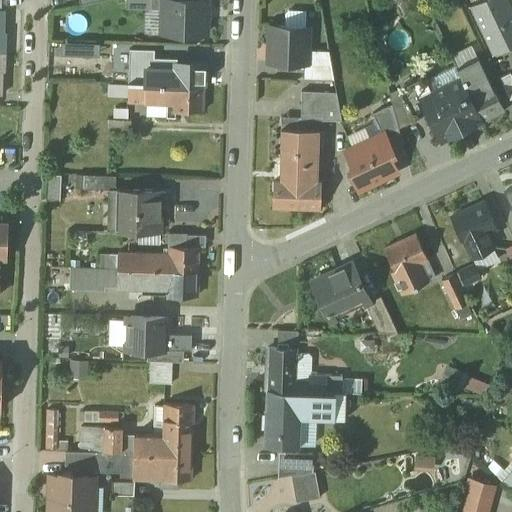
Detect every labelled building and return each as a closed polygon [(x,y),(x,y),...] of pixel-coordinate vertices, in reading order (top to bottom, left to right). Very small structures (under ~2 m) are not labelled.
[(151,0),(152,10),(163,10),(163,0),(185,0),(198,0),(151,0)] [(198,0),(185,0),(163,0),(163,10),(163,34),(173,34),(177,38),(186,38),(190,34),(206,35),(206,1),(198,0)] [(511,8),(508,0),(483,0),(470,6),(493,54),(511,45),(511,8)] [(308,28),(270,26),(269,62),(304,64),(307,64),(307,51),(308,28)] [(67,40),(66,54),(99,55),(99,41),(67,40)] [(408,40),(379,51),(385,76),(418,64),(408,40)] [(329,52),(307,51),(307,64),(304,64),(303,80),(334,81),(336,93),(337,93),(329,52)] [(205,64),(178,63),(178,55),(169,55),(169,70),(129,68),(129,85),(204,88),(205,64)] [(491,85),(478,59),(458,68),(463,77),(484,121),(505,111),(493,84),(491,85)] [(107,68),(97,67),(96,83),(106,83),(107,68)] [(463,77),(427,94),(436,111),(429,114),(442,141),(484,121),(463,77)] [(204,88),(129,85),(129,87),(128,97),(128,102),(168,103),(167,118),(176,118),(176,111),(204,112),(204,88)] [(129,87),(110,86),(109,96),(128,97),(129,87)] [(336,93),(302,92),(301,119),(322,120),(323,120),(342,121),(337,93),(336,93)] [(392,104),(373,113),(383,135),(385,135),(387,140),(400,134),(392,104)] [(128,112),(115,111),(114,120),(128,120),(128,112)] [(281,118),(280,179),(273,179),(272,209),(296,210),(299,130),(299,119),(281,118)] [(301,119),(299,119),(299,130),(321,130),(322,120),(301,119)] [(114,120),(109,120),(109,133),(132,133),(131,121),(128,120),(114,120)] [(321,130),(299,130),(296,210),(320,211),(321,180),(318,180),(319,146),(322,146),(323,130),(321,130)] [(383,135),(347,153),(355,170),(351,172),(359,189),(397,171),(389,154),(393,152),(387,140),(385,135),(383,135)] [(63,186),(63,175),(49,175),(49,198),(73,198),(73,186),(63,186)] [(116,177),(85,176),(84,190),(116,191),(116,177)] [(161,191),(120,190),(120,191),(121,191),(121,231),(119,231),(119,232),(160,233),(160,212),(158,212),(159,192),(161,192),(161,191)] [(484,202),(452,217),(472,258),(493,248),(486,234),(496,229),(484,202)] [(416,234),(384,249),(405,293),(427,283),(418,265),(429,260),(416,234)] [(199,248),(186,247),(186,235),(170,235),(169,254),(140,254),(140,270),(199,272),(199,248)] [(140,254),(119,252),(118,269),(140,270),(140,254)] [(352,263),(313,282),(331,320),(332,320),(330,314),(367,297),(369,302),(370,302),(352,263)] [(475,264),(459,272),(465,285),(482,277),(475,264)] [(140,270),(118,269),(118,288),(153,289),(153,294),(170,294),(170,295),(198,296),(199,272),(140,270)] [(455,274),(442,280),(455,309),(468,303),(455,274)] [(398,333),(381,297),(370,302),(369,302),(365,304),(379,332),(398,333)] [(165,319),(127,317),(126,349),(164,350),(165,319)] [(298,349),(268,348),(266,391),(342,393),(342,376),(310,375),(310,379),(297,379),(298,354),(298,349)] [(309,354),(298,354),(297,379),(310,379),(310,375),(309,375),(311,373),(312,357),(309,354)] [(150,361),(150,384),(174,384),(174,361),(150,361)] [(462,382),(465,370),(448,367),(445,379),(462,382)] [(342,393),(266,391),(264,446),(299,447),(300,418),(345,420),(346,393),(342,393)] [(194,405),(164,404),(164,408),(155,407),(154,436),(122,435),(122,453),(193,455),(194,407),(194,405)] [(58,409),(46,409),(48,448),(60,447),(58,409)] [(82,425),(120,426),(120,412),(82,412),(82,425)] [(105,428),(82,427),(81,452),(96,453),(104,453),(105,428)] [(122,428),(105,428),(104,453),(122,453),(122,435),(122,428)] [(81,452),(66,452),(66,466),(70,466),(70,472),(71,472),(74,477),(95,477),(95,472),(96,453),(81,452)] [(104,453),(96,453),(95,472),(121,473),(122,453),(104,453)] [(193,455),(122,453),(121,473),(121,477),(133,477),(133,478),(162,479),(162,488),(178,488),(179,479),(192,479),(193,455)] [(314,454),(279,453),(278,478),(292,476),(313,472),(314,454)] [(436,471),(437,455),(417,455),(417,471),(436,471)] [(511,470),(503,481),(511,489),(511,470)] [(74,477),(71,472),(70,472),(65,472),(62,477),(50,476),(48,511),(85,511),(86,500),(94,500),(95,477),(74,477)] [(313,472),(292,476),(296,503),(320,498),(315,472),(313,472)] [(490,485),(469,479),(463,502),(484,508),(490,485)] [(135,483),(113,482),(113,495),(134,496),(135,483)] [(482,511),(484,508),(463,502),(460,511),(482,511)]
